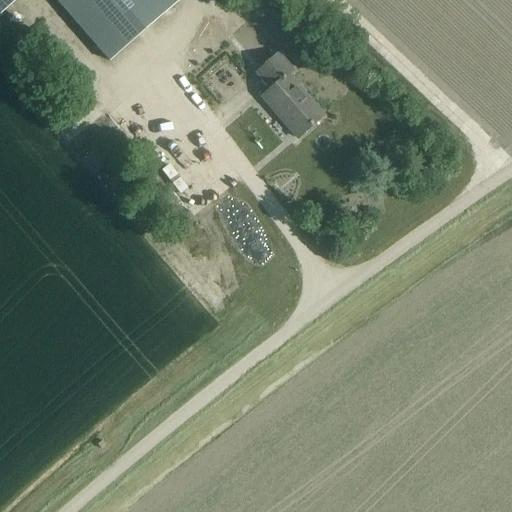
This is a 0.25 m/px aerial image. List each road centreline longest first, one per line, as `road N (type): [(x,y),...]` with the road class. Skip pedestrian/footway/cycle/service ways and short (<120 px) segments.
road 1 (unclassified): [(73,511),(361,281),(511,177)]
road 2 (track): [(511,178),(330,0)]
